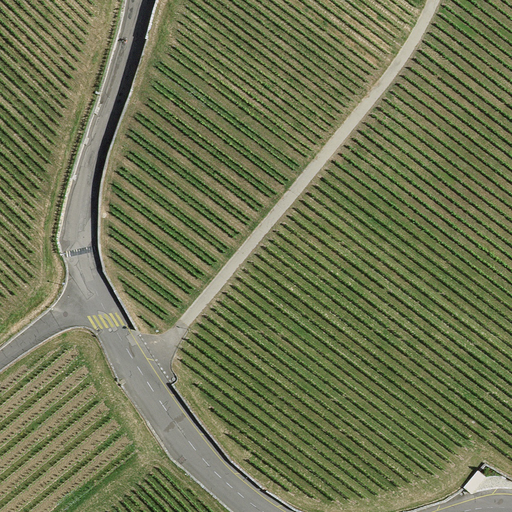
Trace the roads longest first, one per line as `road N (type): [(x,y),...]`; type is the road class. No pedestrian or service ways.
road 1 (residential): [(95,293),(79,226),(85,183),(139,0)]
road 2 (residential): [(262,511),(210,469),(95,293)]
